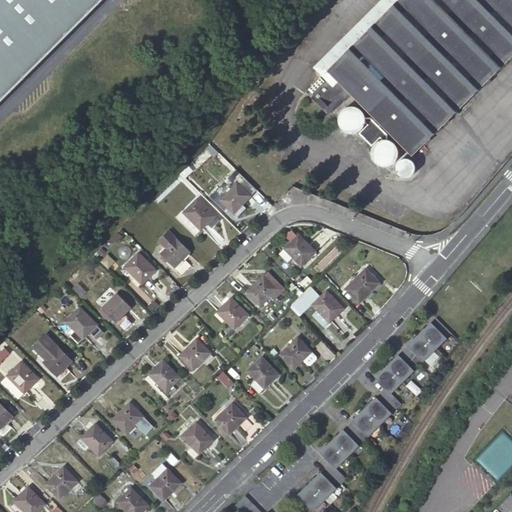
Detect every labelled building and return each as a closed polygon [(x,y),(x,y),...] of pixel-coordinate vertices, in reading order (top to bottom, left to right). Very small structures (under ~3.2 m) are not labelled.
[(0,0),(0,102),(102,0),(0,0)] [(511,0),(398,0),(395,4),(352,46),(306,92),(329,114),(350,94),(412,156),(511,56),(511,0)] [(363,134),(366,132),(366,131),(367,129),(368,126),(368,124),(368,121),(368,118),(367,116),(366,115),(366,114),(364,112),(362,111),(361,110),(359,109),(357,109),(356,109),(353,109),(352,109),(350,109),(347,110),(345,112),(344,114),(342,116),(342,117),(341,118),(341,119),(340,121),(340,124),(341,126),(342,129),(343,131),(344,133),(346,134),(348,135),(351,136),(354,137),(356,137),(358,136),(360,136),(362,135),(363,134)] [(373,146),(378,141),(381,139),(370,128),(366,132),(363,134),(360,137),(371,148),(373,146)] [(379,142),(378,141),(373,146),(373,147),(373,148),(372,149),(371,152),(371,153),(371,154),(371,156),(372,159),(373,161),(375,164),(377,165),(378,166),(379,167),(381,167),(384,168),(386,168),(387,168),(389,167),(391,166),(392,166),(394,165),(395,164),(397,161),(398,160),(398,158),(399,155),(399,153),(398,150),(398,149),(397,147),(396,146),(394,144),(393,143),(391,142),(389,141),(388,141),(386,140),(383,140),(382,141),(380,141),(379,141),(379,142)] [(417,173),(417,171),(417,169),(416,167),(416,166),(414,164),(413,162),(411,161),(409,161),(407,160),(405,160),(404,160),(402,161),(400,162),(398,164),(397,165),(396,167),(396,169),(396,170),(396,172),(396,174),(397,175),(397,176),(398,177),(399,179),(400,179),(402,180),(403,181),(404,181),(406,181),(407,181),(409,181),(411,180),(413,179),(415,177),(416,175),(417,173)] [(257,190),(240,172),(231,180),(235,184),(222,196),(219,193),(213,199),(224,209),(227,206),(234,213),(257,190)] [(198,199),(184,212),(201,230),(208,223),(212,227),(219,220),(198,199)] [(166,248),(161,253),(175,267),(190,252),(169,231),(159,240),(166,248)] [(298,234),(284,248),(302,266),(315,252),(298,234)] [(139,253),(125,267),(142,284),(156,270),(139,253)] [(366,268),(345,288),(359,302),(380,282),(366,268)] [(267,271),(264,275),(278,288),(273,293),(277,298),(286,290),(267,271)] [(278,288),(264,275),(246,292),(260,305),(273,293),(278,288)] [(309,289),(293,305),(301,313),(317,297),(309,289)] [(326,291),(312,304),(329,322),(344,308),(326,291)] [(117,294),(103,308),(116,322),(131,307),(117,294)] [(231,298),(217,312),(234,329),(248,315),(231,298)] [(66,321),(75,331),(83,339),(97,325),(80,307),(66,321)] [(452,333),(436,317),(420,334),(435,349),(452,333)] [(83,339),(75,331),(70,336),(78,344),(83,339)] [(46,334),(33,346),(46,359),(43,363),(57,376),(72,361),(46,334)] [(435,349),(420,334),(404,350),(419,365),(435,349)] [(295,368),(303,360),(311,351),(298,337),(280,354),(295,368)] [(197,339),(179,356),(193,370),(211,353),(197,339)] [(5,348),(0,352),(0,362),(10,353),(5,348)] [(402,381),(419,365),(404,350),(387,366),(402,381)] [(311,351),(303,360),(308,365),(311,365),(317,359),(316,356),(311,351)] [(261,356),(247,370),(264,388),(278,374),(261,356)] [(163,360),(149,374),(166,391),(180,377),(163,360)] [(21,362),(7,375),(24,393),(39,379),(21,362)] [(396,407),(401,403),(391,393),(402,381),(387,366),(375,377),(385,388),(380,392),(396,407)] [(228,387),(233,382),(223,371),(217,376),(228,387)] [(3,382),(18,398),(24,393),(9,377),(3,382)] [(380,392),(364,408),(379,423),(379,424),(396,407),(380,392)] [(0,429),(13,416),(0,403),(0,429)] [(130,403),(113,420),(127,434),(144,417),(130,403)] [(232,403),(215,420),(229,434),(246,417),(232,403)] [(348,425),(363,440),(379,424),(379,423),(364,408),(348,425)] [(196,422),(182,436),(199,453),(213,439),(196,422)] [(96,424),(81,438),(99,455),(113,441),(96,424)] [(332,440),(347,456),(348,454),(363,440),(348,425),(332,440)] [(326,467),(341,483),(346,478),(336,468),(347,456),(332,440),(320,452),(330,462),(326,467)] [(114,457),(110,461),(116,467),(120,463),(114,457)] [(150,486),(168,469),(164,464),(146,481),(150,486)] [(64,467),(46,484),(60,498),(78,481),(64,467)] [(321,471),(309,483),(325,499),(341,483),(326,467),(321,471)] [(182,483),(168,469),(150,486),(164,500),(182,483)] [(309,483),(292,499),(305,511),(311,511),(325,499),(309,483)] [(28,487),(14,501),(25,511),(37,511),(46,504),(28,487)] [(117,502),(127,511),(141,511),(149,505),(131,488),(117,502)] [(107,502),(100,494),(93,501),(100,508),(107,502)]
